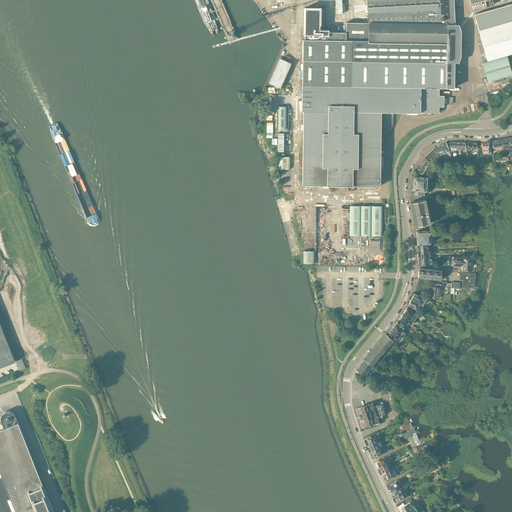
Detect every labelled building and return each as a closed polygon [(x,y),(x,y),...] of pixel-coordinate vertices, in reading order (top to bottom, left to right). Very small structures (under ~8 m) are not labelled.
[(439,87),(446,87),(447,21),(440,21),(438,0),(366,0),(368,23),(346,22),(346,32),(346,40),(304,39),(303,39),(302,111),(303,111),(302,185),(380,186),(380,169),(382,169),(383,164),(384,111),(420,112),(420,115),(430,115),(430,112),(438,113),(438,106),(443,107),(444,96),(439,96),(439,87)] [(365,0),(357,0),(358,14),(367,14),(365,0)] [(438,0),(440,21),(447,21),(446,87),(454,88),(454,62),(458,62),(461,56),(461,31),(459,25),(455,25),(453,0),(438,0)] [(492,59),(495,58),(497,58),(511,53),(511,3),(474,15),(487,60),(492,59)] [(346,40),(346,32),(328,32),(328,25),(320,25),(320,8),(305,8),(304,39),(346,40)] [(495,58),(490,59),(491,59),(481,62),(486,81),(511,74),(505,55),(495,58)] [(269,83),(280,88),(291,63),(280,59),(269,83)] [(286,129),(286,106),(278,106),(278,129),(286,129)] [(384,111),(384,136),(389,136),(393,124),(393,112),(384,111)] [(290,146),(290,134),(278,133),(277,151),(284,151),(284,145),(290,146)] [(497,140),(492,141),(492,145),(493,149),(493,150),(494,150),(494,147),(498,147),(503,146),(502,139),(497,140)] [(445,142),(440,145),(443,151),(445,154),(449,152),(448,149),(445,142)] [(467,150),(472,150),(472,148),(477,148),(477,142),(468,142),(467,148),(467,150)] [(443,151),(440,145),(435,147),(438,154),(438,153),(439,155),(441,155),(440,153),(443,151)] [(433,149),(424,157),(429,163),(438,154),(433,149)] [(279,157),(279,169),(290,170),(290,157),(279,156),(279,157)] [(429,163),(424,157),(416,171),(422,175),(429,163)] [(413,176),(413,184),(426,185),(427,177),(413,176)] [(413,184),(412,190),(415,190),(415,194),(424,195),(424,191),(426,191),(428,191),(429,185),(426,185),(422,185),(413,184)] [(410,203),(415,226),(430,223),(425,200),(410,203)] [(382,206),(350,206),(349,236),(382,236),(382,206)] [(427,230),(416,231),(417,244),(430,243),(431,243),(431,242),(431,238),(430,238),(430,234),(429,235),(429,230),(427,230)] [(417,250),(418,259),(429,258),(428,250),(420,251),(421,252),(419,252),(419,251),(419,252),(419,251),(419,250),(418,250),(417,250)] [(303,251),(303,263),(314,263),(314,251),(303,251)] [(452,259),(452,265),(463,266),(462,271),(470,271),(471,259),(463,259),(463,260),(452,259)] [(441,271),(419,268),(418,277),(440,280),(441,271)] [(463,273),(463,280),(464,280),(464,286),(468,287),(474,287),(474,281),(474,280),(473,279),(473,278),(472,277),(470,277),(469,277),(469,276),(475,277),(475,274),(469,273),(463,273)] [(431,291),(430,297),(438,298),(439,288),(443,288),(443,284),(434,283),(434,287),(430,287),(430,291),(431,291)] [(414,293),(408,306),(416,310),(419,305),(422,306),(426,299),(422,297),(420,296),(414,293)] [(407,308),(403,313),(411,318),(414,320),(416,316),(413,315),(415,313),(407,308)] [(411,318),(403,313),(399,320),(407,325),(408,323),(411,325),(414,320),(411,318)] [(398,321),(396,324),(403,330),(404,329),(403,328),(404,326),(398,321)] [(0,367),(15,362),(0,323),(0,367)] [(403,330),(396,324),(388,334),(396,341),(404,331),(403,330)] [(369,353),(364,360),(356,370),(366,378),(370,373),(368,371),(379,358),(393,341),(385,334),(372,350),(369,353)] [(362,421),(364,429),(379,424),(378,422),(378,420),(381,419),(379,416),(386,414),(383,403),(373,407),(372,403),(357,408),(359,413),(358,414),(361,422),(362,421)] [(53,511),(15,416),(13,412),(9,411),(5,411),(2,414),(0,417),(1,421),(2,425),(0,425),(1,427),(0,427),(0,511),(53,511)] [(412,436),(410,431),(401,434),(404,440),(412,436)] [(367,440),(369,445),(378,442),(375,436),(370,438),(370,437),(367,438),(368,439),(367,440)] [(369,445),(372,451),(380,447),(378,442),(369,445)] [(374,457),(384,452),(386,452),(383,446),(380,448),(380,447),(372,451),(374,457)] [(409,450),(411,455),(418,452),(416,447),(409,450)] [(377,462),(380,468),(389,463),(387,457),(385,458),(377,462)] [(380,468),(382,473),(392,469),(389,463),(380,468)] [(382,473),(385,479),(389,478),(389,479),(397,475),(394,468),(392,469),(382,473)] [(389,485),(392,491),(400,486),(397,481),(389,485)] [(404,491),(406,490),(403,485),(400,486),(392,491),(395,496),(404,491)] [(407,496),(404,491),(395,496),(398,502),(407,496)] [(418,511),(414,505),(415,505),(412,501),(410,502),(401,508),(404,511),(403,511),(418,511)]
